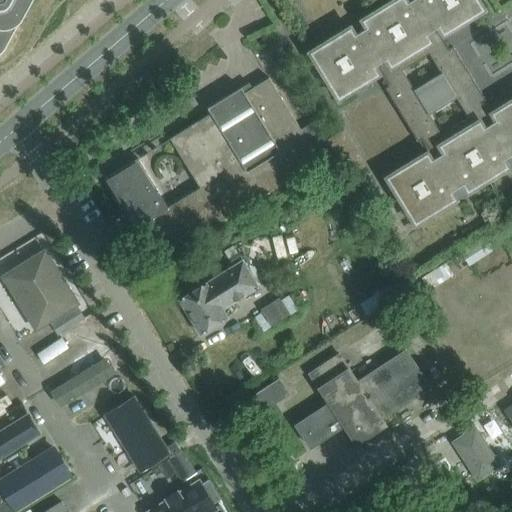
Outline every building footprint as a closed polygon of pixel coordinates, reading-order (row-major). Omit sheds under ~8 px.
[(0,0),(0,52),(1,52),(4,48),(15,27),(30,0),(0,0)] [(371,79),(369,75),(378,70),(388,86),(385,88),(417,141),(421,139),(431,155),(422,161),(420,157),(389,176),(391,179),(388,181),(413,221),(415,220),(417,223),(455,199),(451,192),(463,185),(467,192),(508,167),(503,160),(511,154),(511,100),(498,109),(500,113),(492,118),(482,102),(485,100),(453,46),(449,49),(439,32),(448,27),(450,30),(481,11),(479,8),(482,7),(477,0),(412,0),(407,3),(405,0),(395,0),(362,20),(367,28),(354,35),(350,28),(312,51),(314,54),(311,56),(336,96),(339,95),(340,98),(371,79)] [(318,118),(316,119),(301,128),(270,78),(244,94),(240,89),(207,109),(210,114),(169,139),(199,188),(167,208),(137,159),(103,179),(154,261),(312,165),(318,175),(339,163),(333,153),(331,153),(330,150),(331,149),(331,148),(318,118)] [(345,129),(329,138),(349,176),(367,167),(345,129)] [(14,300),(63,270),(50,248),(1,278),(14,300)] [(242,262),(180,301),(201,334),(227,318),(222,310),(258,287),(242,262)] [(82,301),(63,270),(14,300),(33,331),(82,301)] [(288,298),(255,319),(263,332),(297,311),(288,298)] [(77,307),(51,324),(58,335),(84,318),(77,307)] [(104,340),(92,348),(97,357),(109,349),(104,340)] [(329,404),(296,425),(310,447),(343,426),(356,444),(385,425),(381,418),(429,387),(405,350),(357,382),(339,354),(309,374),(329,404)] [(113,385),(98,362),(49,392),(64,415),(113,385)] [(279,379),(278,380),(253,397),(262,410),(288,393),(279,379)] [(172,456),(135,396),(104,415),(141,475),(172,456)] [(511,403),(503,410),(511,423),(511,403)] [(0,460),(39,437),(21,407),(0,419),(0,460)] [(506,449),(486,419),(462,435),(481,465),(506,449)] [(175,442),(168,447),(173,456),(181,451),(175,442)] [(20,511),(73,480),(53,448),(0,480),(0,489),(3,494),(13,511),(20,511)] [(182,451),(169,460),(182,481),(196,472),(182,451)] [(210,511),(216,509),(213,504),(220,499),(209,480),(201,485),(199,481),(179,493),(178,491),(165,499),(167,501),(147,511),(210,511)] [(11,511),(13,511),(3,494),(0,495),(0,511),(11,511)] [(43,511),(67,511),(62,501),(43,511)]
